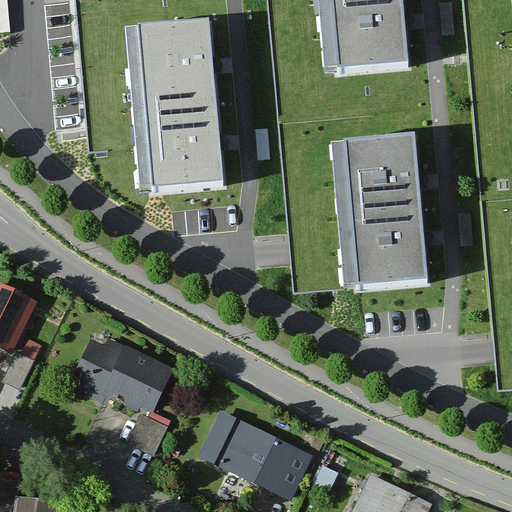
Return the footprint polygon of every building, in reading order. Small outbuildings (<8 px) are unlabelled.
[(9,0),(0,0),(0,30),(10,30),(9,0)] [(401,0),(330,0),(337,80),(408,73),(404,26),(401,0)] [(214,82),(209,27),(135,33),(150,200),(224,193),(219,138),(214,82)] [(418,189),(414,139),(342,145),(355,297),(427,291),(423,240),(418,189)] [(0,364),(9,368),(34,309),(0,294),(0,364)] [(164,433),(152,427),(171,382),(92,348),(70,398),(136,426),(125,452),(151,463),(164,433)] [(2,389),(20,397),(32,368),(14,360),(2,389)] [(198,465),(291,508),(312,463),(220,419),(198,465)] [(355,511),(428,511),(429,511),(369,483),(355,511)] [(15,499),(13,511),(69,511),(70,502),(15,499)]
